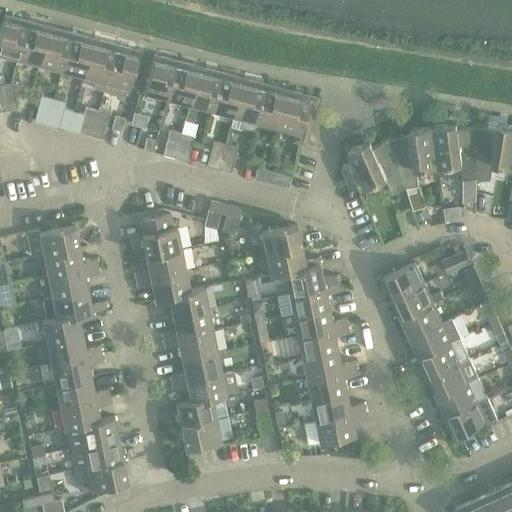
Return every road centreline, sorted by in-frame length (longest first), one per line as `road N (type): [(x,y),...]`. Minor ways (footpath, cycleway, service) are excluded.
road 1 (residential): [(162,496),(102,192)]
road 2 (residential): [(102,192),(145,169),(331,214),(355,269)]
road 3 (residential): [(162,496),(297,474),(411,485)]
road 4 (residential): [(355,269),(411,485)]
road 5 (residential): [(511,235),(469,228),(355,269)]
